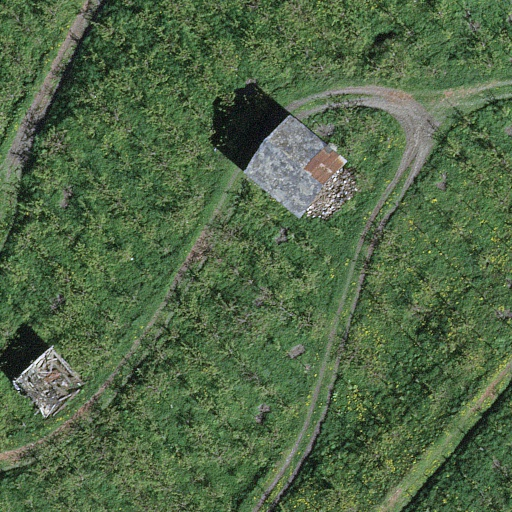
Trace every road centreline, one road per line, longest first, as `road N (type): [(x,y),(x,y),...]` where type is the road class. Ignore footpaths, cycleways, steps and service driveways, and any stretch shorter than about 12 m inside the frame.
road 1 (track): [(431,127),(363,95),(301,106),(268,127),(119,378),(53,440),(0,462)]
road 2 (track): [(511,89),(468,99),(431,127),(370,232),(301,443),(258,511)]
